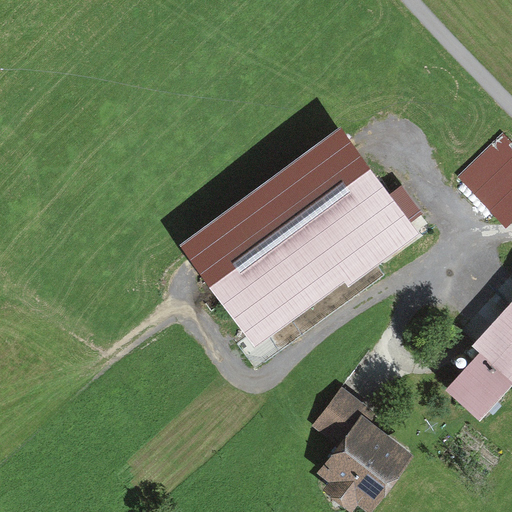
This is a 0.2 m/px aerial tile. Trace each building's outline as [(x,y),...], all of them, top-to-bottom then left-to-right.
[(195,246),(257,334),(405,230),(342,142),(195,246)] [(466,181),(498,219),(511,206),(511,162),(502,151),(466,181)] [(409,190),(399,196),(412,215),(422,209),(409,190)] [(474,333),(511,295),(511,277),(465,324),(474,333)] [(507,448),(511,442),(511,307),(440,388),(507,448)] [(358,497),(368,505),(407,455),(364,422),(369,415),(342,394),(318,425),(345,445),(324,472),(334,479),(330,485),(353,503),(358,497)]
